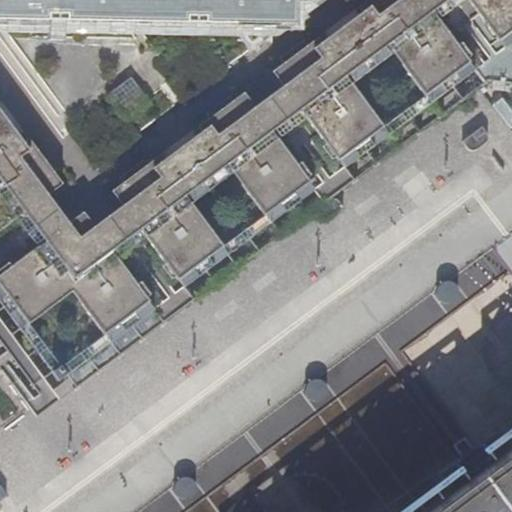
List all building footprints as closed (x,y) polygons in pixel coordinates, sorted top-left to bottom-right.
[(34,27),(34,0),(0,0),(0,26),(5,27),(34,27)] [(117,28),(117,0),(34,0),(34,27),(117,28)] [(136,28),(203,29),(203,0),(117,0),(117,28),(136,28)] [(203,0),(203,29),(264,30),(271,25),(294,25),(294,0),(203,0)] [(475,70),(422,0),(365,0),(356,7),(360,12),(339,27),(320,41),(316,37),(305,45),(301,40),(277,59),(280,64),(271,71),(280,85),(343,169),(475,70)] [(511,83),(511,59),(467,0),(422,0),(475,70),(482,80),(511,83)] [(511,0),(467,0),(511,59),(511,0)] [(147,100),(130,77),(107,94),(124,117),(147,100)] [(343,169),(280,85),(252,106),(314,191),(321,200),(322,201),(351,180),(343,169)] [(314,191),(252,106),(242,93),(231,101),(227,97),(203,114),(206,119),(196,127),(200,132),(178,147),(159,162),(155,158),(145,165),(141,161),(117,178),(120,184),(111,191),(121,205),(180,290),(314,191)] [(0,229),(23,213),(48,196),(62,184),(53,173),(58,169),(39,145),(35,147),(27,138),(22,141),(7,121),(0,111),(0,229)] [(467,150),(488,141),(482,128),(461,137),(467,150)] [(44,242),(69,222),(48,196),(23,213),(44,242)] [(321,200),(186,300),(187,301),(322,201),(321,200)] [(180,290),(121,205),(92,226),(151,311),(158,321),(159,323),(187,301),(186,300),(180,290)] [(69,222),(44,242),(0,274),(0,302),(47,365),(58,380),(81,363),(151,311),(92,226),(82,212),(69,222)] [(466,286),(466,283),(466,281),(465,278),(463,276),(461,274),(458,273),(456,273),(453,273),(450,274),(448,276),(446,278),(445,280),(444,283),(445,286),(445,288),(447,291),(449,293),(451,294),(454,295),(457,295),(459,294),(462,293),(464,291),(466,286)] [(72,386),(159,323),(158,321),(72,385),(72,386)] [(331,386),(331,383),(331,380),(329,378),(328,375),(325,374),(323,373),(320,372),(317,373),(315,374),(313,375),(311,377),(310,380),(309,383),(309,385),(310,388),(311,390),(313,392),(316,394),(319,394),(321,394),(324,394),(326,392),(328,391),(330,388),(331,386)] [(511,511),(511,435),(509,438),(500,426),(471,447),(463,453),(455,460),(444,468),(452,480),(409,511),(511,511)] [(197,482),(197,479),(197,477),(196,474),(194,472),(192,471),(189,469),(187,469),(184,469),(181,470),(179,472),(177,474),(176,477),(175,479),(176,482),(176,485),(178,487),(180,489),(182,490),(185,491),(188,491),(190,490),(193,489),(195,487),(196,485),(197,482)]
